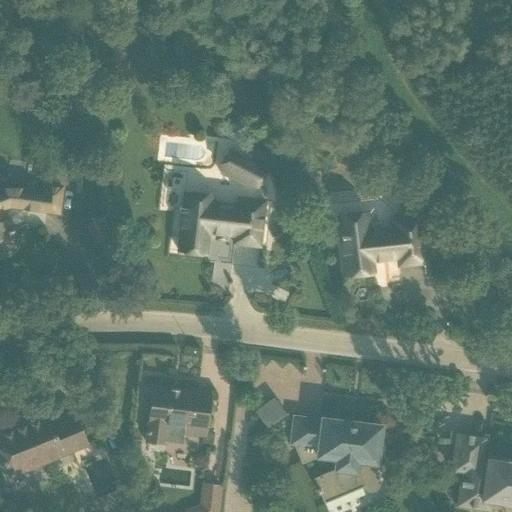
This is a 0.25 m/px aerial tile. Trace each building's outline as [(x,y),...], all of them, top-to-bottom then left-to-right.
[(0,178),(0,241),(8,238),(1,217),(54,226),(58,183),(0,178)] [(176,195),(173,250),(202,252),(203,236),(238,239),(240,208),(205,206),(206,197),(176,195)] [(421,222),(338,222),(338,280),(363,280),(363,256),(421,256),(421,222)] [(205,392),(143,385),(138,424),(201,430),(205,392)] [(0,415),(0,465),(81,431),(70,406),(45,416),(38,400),(0,415)] [(389,425),(288,417),(289,464),(331,469),(343,505),(383,495),(389,425)] [(511,444),(497,444),(497,428),(459,428),(458,511),(497,511),(497,496),(511,496),(511,444)] [(193,485),(194,475),(177,473),(175,483),(193,485)] [(228,511),(230,487),(209,485),(207,510),(199,510),(199,511),(228,511)]
